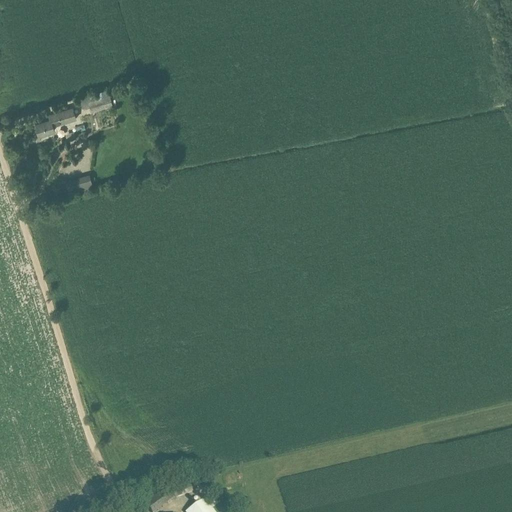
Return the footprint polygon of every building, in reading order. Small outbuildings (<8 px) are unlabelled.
[(109,91),(80,100),(83,109),(90,106),(92,112),(113,106),(109,91)] [(51,121),(36,125),(39,137),(55,132),(54,127),(76,120),(73,109),(50,116),(51,121)] [(90,179),(87,167),(63,175),(67,186),(90,179)] [(188,481),(165,489),(172,499),(193,492),(188,481)] [(214,511),(206,500),(187,511),(214,511)] [(229,511),(222,502),(213,509),(215,511),(229,511)]
